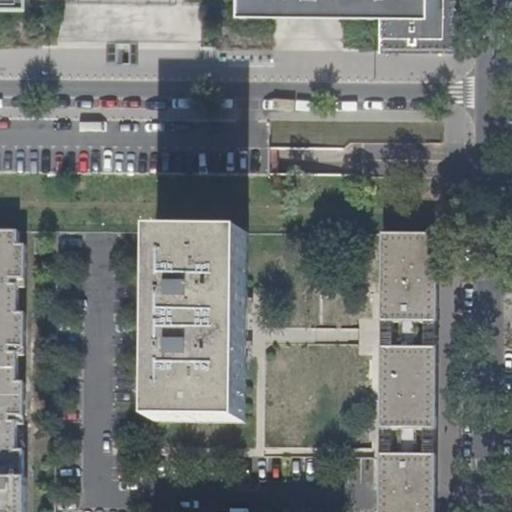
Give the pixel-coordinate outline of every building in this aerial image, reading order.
[(250,0),(250,6),(378,7),(378,51),(454,52),(454,0),(250,0)] [(250,236),(250,220),(218,220),(218,234),(154,233),(152,420),(242,421),(244,236),(250,236)] [(0,511),(24,511),(25,476),(15,476),(17,230),(0,229),(0,511)] [(438,236),(388,235),(387,321),(437,322),(438,236)] [(435,355),(385,354),(384,441),(434,441),(435,355)] [(435,463),(385,462),(385,496),(384,511),(434,511),(435,497),(435,463)]
